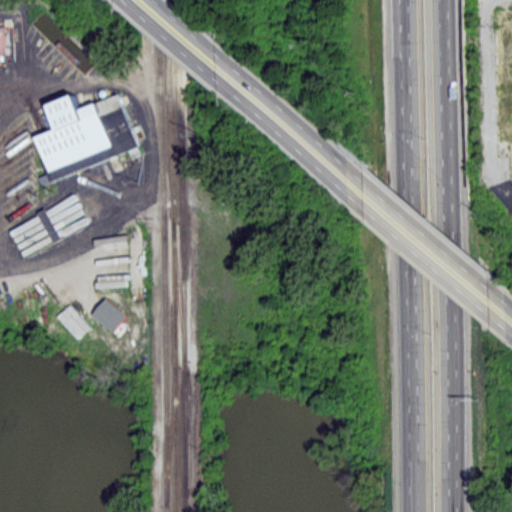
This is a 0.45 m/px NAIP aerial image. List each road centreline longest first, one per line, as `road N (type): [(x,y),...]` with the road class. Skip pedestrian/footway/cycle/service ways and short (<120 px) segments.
road 1 (motorway): [(402,0),(414,511)]
road 2 (motorway): [(452,511),(440,0)]
road 3 (secondary): [(220,67),(367,192)]
road 4 (secondary): [(367,192),(489,299)]
road 5 (residential): [(0,274),(86,246),(133,219)]
